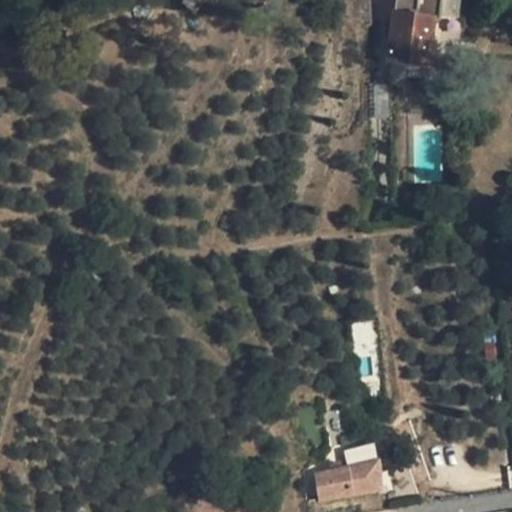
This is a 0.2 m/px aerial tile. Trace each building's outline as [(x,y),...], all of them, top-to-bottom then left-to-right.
[(195,11),(203,0),(181,0),(182,0),(195,11)] [(372,25),(371,0),(346,0),(347,25),(372,25)] [(397,0),(389,61),(429,67),(436,18),(439,18),(441,0),(397,0)] [(511,226),(495,228),(511,395),(511,226)] [(361,493),(382,489),(380,460),(315,474),(319,501),(339,497),(340,501),(361,498),(361,493)]
